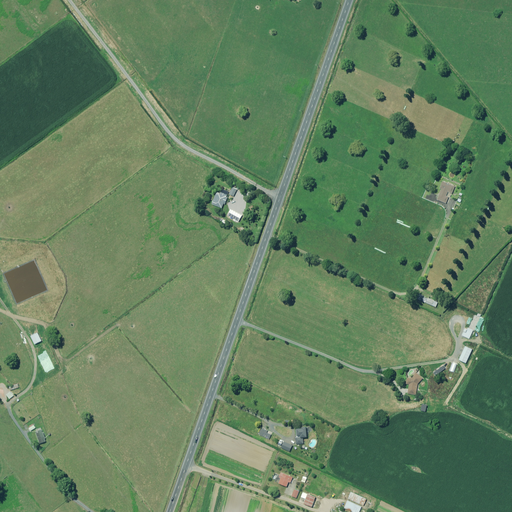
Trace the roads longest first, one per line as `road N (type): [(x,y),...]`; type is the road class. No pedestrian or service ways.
road 1 (primary): [(170,511),(350,0)]
road 2 (unknown): [(12,415),(91,511)]
